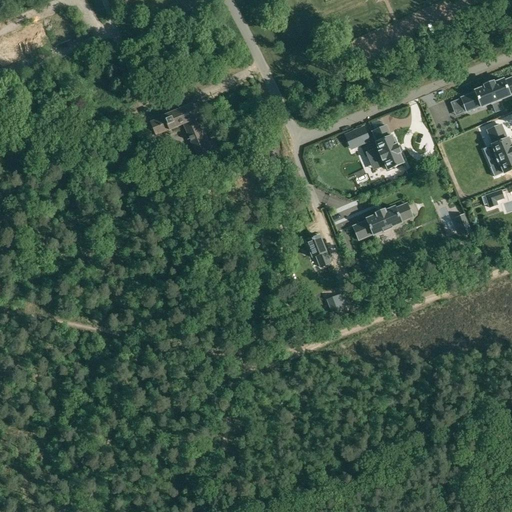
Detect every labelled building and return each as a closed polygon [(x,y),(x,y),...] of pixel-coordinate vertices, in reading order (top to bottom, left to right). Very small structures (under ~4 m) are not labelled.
[(476,93),(451,102),(456,116),(467,112),(481,107),(482,108),(491,104),(492,105),(495,113),(504,110),(501,101),(500,101),(510,97),(509,95),(511,94),(511,77),(504,81),(503,80),(494,84),(493,83),(488,85),(484,86),(484,87),(475,91),(476,93)] [(170,131),(184,125),(198,160),(209,156),(212,154),(197,119),(200,118),(193,103),(163,115),(163,116),(160,117),(150,121),(156,136),(163,133),(170,131)] [(378,149),(370,152),(378,168),(385,165),(387,171),(394,168),(395,168),(397,167),(397,166),(404,163),(400,154),(401,154),(399,150),(397,145),(396,145),(392,136),(391,137),(386,126),(372,132),(377,143),(376,143),(378,149)] [(511,146),(509,139),(507,140),(501,126),(487,132),(493,146),(492,146),(492,147),(484,150),(491,168),(495,177),(503,173),(504,174),(511,171),(511,170),(511,146)] [(345,135),(351,149),(370,141),(364,127),(345,135)] [(501,191),(482,198),(484,205),(488,204),(490,208),(497,205),(496,201),(504,199),(501,191)] [(367,221),(353,227),(359,241),(373,235),(374,236),(383,232),(384,233),(393,229),(392,228),(402,224),(401,223),(412,218),(406,204),(395,209),(394,208),(385,211),(384,211),(380,213),(377,214),(376,215),(367,219),(367,221)] [(462,215),(455,218),(463,236),(470,233),(462,215)] [(320,236),(306,242),(312,258),(316,257),(320,268),(331,264),(320,236)] [(347,245),(341,247),(345,256),(351,253),(347,245)] [(327,300),(330,306),(333,314),(343,310),(337,296),(327,300)]
